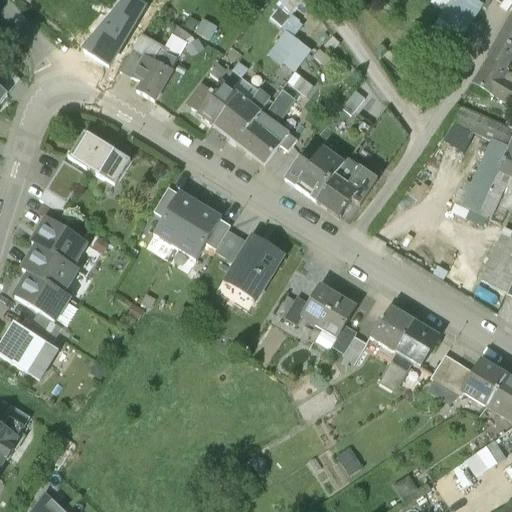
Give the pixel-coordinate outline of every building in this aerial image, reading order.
[(511,21),(488,63),(506,74),(511,63),(511,21)] [(190,45),(181,38),(177,45),(175,45),(160,71),(172,78),(190,45)] [(299,53),(286,69),(296,76),(308,60),(299,53)] [(134,57),(120,80),(133,87),(146,64),(134,57)] [(321,60),(313,70),(319,75),(327,66),(321,60)] [(506,74),(488,63),(473,89),(511,110),(511,90),(511,91),(511,90),(511,79),(505,76),(506,74)] [(155,69),(146,64),(133,87),(141,92),(137,99),(155,109),(172,78),(160,71),(155,69)] [(226,79),(216,72),(209,83),(212,85),(221,92),(231,99),(241,86),(228,77),(226,79)] [(295,81),(288,91),(305,103),(313,93),(295,81)] [(208,90),(217,97),(221,92),(212,85),(208,90)] [(200,98),(189,113),(199,120),(199,123),(213,133),(236,103),(231,99),(221,92),(217,97),(210,106),(200,98)] [(355,96),(341,113),(351,121),(365,104),(355,96)] [(269,107),(258,98),(248,112),(260,120),(269,107)] [(282,98),(264,123),(256,134),(280,152),(288,158),(296,147),(276,132),(295,108),(282,98)] [(236,103),(213,133),(235,150),(251,130),(256,134),(264,123),(260,120),(248,112),(236,103)] [(264,173),(280,152),(256,134),(251,130),(235,150),(264,173)] [(84,140),(68,166),(87,177),(88,175),(98,181),(96,183),(115,195),(131,169),(112,157),(111,159),(102,154),(103,152),(84,140)] [(511,152),(509,151),(491,192),(502,197),(505,189),(511,192),(511,152)] [(309,174),(300,167),(284,186),(317,209),(335,183),(344,170),(322,154),(309,174)] [(64,169),(46,198),(67,211),(85,182),(64,169)] [(335,183),(317,209),(338,225),(351,206),(359,212),(377,186),(359,173),(346,191),(335,183)] [(502,197),(491,192),(478,219),(489,224),(502,197)] [(180,202),(155,243),(176,256),(201,215),(180,202)] [(45,212),(39,222),(47,227),(59,234),(65,224),(61,221),(45,212)] [(201,215),(176,256),(196,269),(222,228),(201,215)] [(59,234),(47,227),(33,251),(38,254),(72,275),(87,251),(59,234)] [(410,238),(397,259),(445,287),(458,265),(410,238)] [(237,272),(249,252),(228,239),(216,260),(237,272)] [(226,291),(255,308),(282,262),(253,245),(249,252),(237,272),(226,291)] [(72,275),(38,254),(23,278),(30,282),(63,302),(78,278),(72,275)] [(63,302),(30,282),(15,306),(39,320),(54,330),(69,306),(63,302)] [(356,314),(320,293),(310,310),(301,324),(302,324),(337,345),(345,332),(356,314)] [(301,324),(310,310),(298,303),(285,325),(297,333),(302,324),(301,324)] [(414,329),(390,313),(382,326),(381,325),(369,344),(395,360),(414,329)] [(54,330),(39,320),(32,330),(56,345),(62,335),(54,330)] [(56,345),(32,330),(26,327),(19,338),(44,352),(49,356),(56,345)] [(414,329),(395,360),(378,388),(395,398),(412,369),(420,374),(439,343),(414,329)] [(337,345),(331,354),(344,361),(354,343),(357,339),(345,332),(337,345)] [(0,363),(27,380),(44,352),(19,338),(15,335),(0,359),(0,363)] [(354,343),(344,361),(342,363),(343,364),(340,369),(347,372),(350,367),(356,370),(367,351),(354,343)] [(443,393),(461,404),(464,399),(463,398),(474,379),(444,362),(431,385),(443,393)] [(505,383),(481,368),(474,379),(463,398),(464,399),(487,413),(505,383)] [(511,386),(505,383),(487,413),(511,428),(511,426),(511,386)] [(0,434),(18,446),(30,426),(11,414),(0,432),(0,434)] [(0,474),(1,475),(2,472),(6,467),(9,468),(15,458),(12,456),(18,446),(0,434),(0,474)] [(492,434),(471,447),(478,457),(498,444),(492,434)] [(334,461),(348,478),(359,470),(346,452),(334,461)] [(55,511),(45,502),(38,511),(55,511)]
